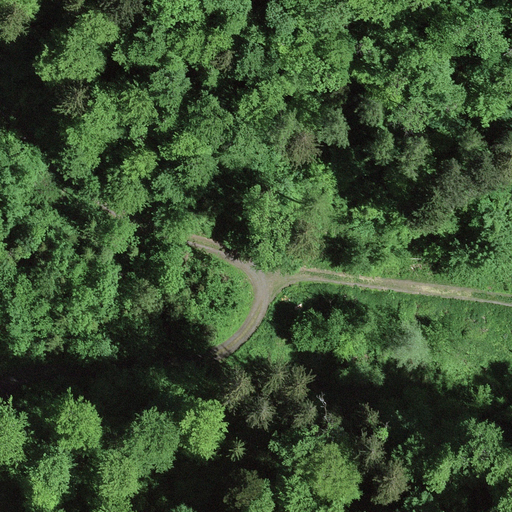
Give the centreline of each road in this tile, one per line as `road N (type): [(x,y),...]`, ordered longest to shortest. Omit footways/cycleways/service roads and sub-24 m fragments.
road 1 (motorway): [(0,391),(185,230),(507,0)]
road 2 (track): [(0,378),(223,348),(277,261),(511,302)]
road 3 (motorway): [(291,0),(91,143),(0,223)]
road 4 (track): [(0,173),(15,203),(277,261)]
